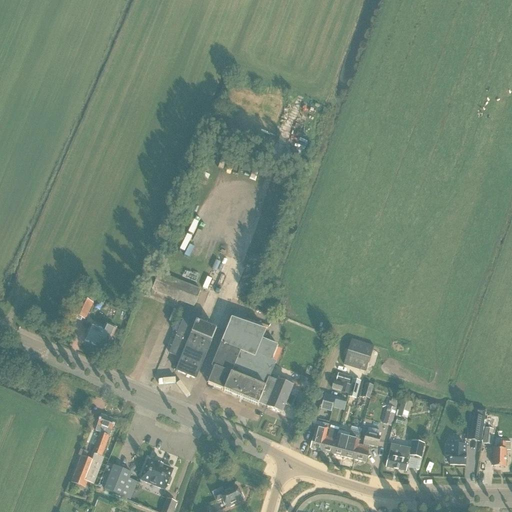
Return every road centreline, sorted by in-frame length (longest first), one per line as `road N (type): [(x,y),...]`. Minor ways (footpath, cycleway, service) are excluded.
road 1 (tertiary): [(290,467),(0,328)]
road 2 (tertiary): [(511,495),(391,496),(290,467)]
